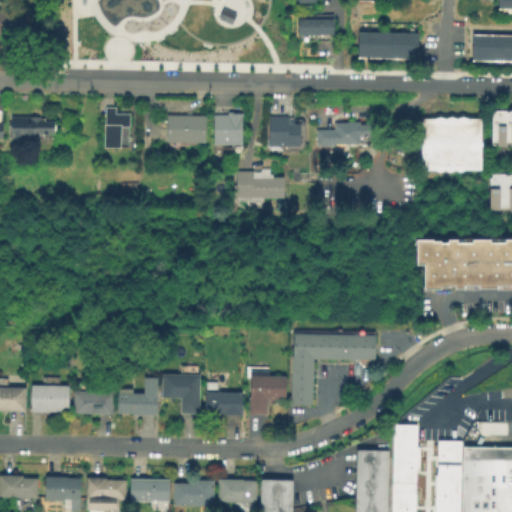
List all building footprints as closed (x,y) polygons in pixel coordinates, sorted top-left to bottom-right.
[(511,8),(495,8),(495,0),(511,0),(511,8)] [(0,32),(0,7),(7,8),(7,13),(19,13),(18,33),(0,32)] [(221,7),(216,18),(229,24),(234,13),(221,7)] [(313,33),(296,33),(296,17),(313,17),(313,33)] [(330,33),(313,33),(313,17),(330,17),(330,33)] [(415,57),(356,56),(356,30),(415,31),(415,57)] [(511,60),(469,59),(470,32),(511,33),(511,60)] [(118,147),(101,147),(102,105),(113,105),(113,111),(128,112),(128,126),(119,126),(118,147)] [(503,144),(489,144),(490,108),(503,109),(503,144)] [(511,144),(503,144),(503,109),(511,109),(511,144)] [(241,142),(211,142),(211,114),(225,114),(225,110),(241,110),(241,142)] [(203,140),(163,140),(163,113),(203,113),(203,140)] [(53,131),(41,131),(41,137),(8,137),(8,114),(43,115),(43,119),(53,120),(53,131)] [(298,144),(265,144),(265,114),(286,114),(286,121),(298,121),(298,144)] [(479,168),(419,169),(419,116),(478,116),(479,168)] [(357,143),(315,143),(315,127),(331,127),(332,120),(358,120),(358,123),(374,123),(374,135),(357,135),(357,143)] [(282,196),(232,195),(232,168),(251,168),(251,174),(282,174),(282,196)] [(506,209),(487,210),(487,173),(506,173),(506,209)] [(138,180),(138,188),(123,188),(123,180),(138,180)] [(511,287),(422,288),(422,263),(414,263),(414,238),(511,237),(511,287)] [(311,360),(289,360),(290,332),(312,332),(311,357),(311,360)] [(311,357),(312,332),(332,333),(331,358),(311,357)] [(332,333),(352,333),(352,358),(331,358),(332,333)] [(352,333),(373,334),(372,359),(352,358),(352,333)] [(310,381),(289,381),(289,360),(311,360),(310,381)] [(264,412),(246,412),(247,369),(267,369),(267,374),(283,375),(283,397),(264,397),(264,412)] [(197,411),(178,411),(178,396),(160,396),(160,373),(197,373),(197,411)] [(23,409),(0,408),(0,376),(5,377),(5,385),(23,385),(23,409)] [(67,409),(28,409),(28,384),(40,383),(40,376),(57,376),(57,384),(67,383),(67,409)] [(154,414),(130,413),(130,411),(115,411),(115,387),(131,388),(131,391),(141,391),(142,376),(154,376),(154,414)] [(310,402),(288,402),(289,381),(310,381),(310,402)] [(111,412),(71,412),(71,389),(111,389),(111,412)] [(239,412),(202,411),(202,391),(239,391),(239,412)] [(456,511),(388,511),(390,423),(414,423),(413,446),(417,446),(417,466),(413,466),(412,511),(432,511),(433,474),(435,474),(435,439),(458,439),(456,511)] [(486,471),(486,482),(461,482),(462,445),(487,445),(486,471)] [(500,471),(486,471),(487,445),(501,446),(500,471)] [(511,471),(500,471),(501,446),(511,446),(511,471)] [(258,478),(257,511),(384,511),(386,449),(354,448),(353,511),(289,511),(290,479),(258,478)] [(511,511),(486,511),(486,501),(486,482),(486,471),(500,471),(511,471),(511,511)] [(34,495),(0,495),(0,473),(20,473),(20,477),(35,477),(34,495)] [(78,498),(42,497),(43,474),(65,474),(65,476),(78,476),(78,498)] [(124,498),(84,498),(84,476),(104,476),(104,478),(124,478),(124,498)] [(167,499),(127,499),(128,477),(167,477),(167,499)] [(254,501),(215,501),(215,477),(240,477),(240,479),(254,479),(254,501)] [(211,478),(211,504),(172,504),(172,481),(190,481),(190,478),(211,478)] [(461,500),(461,482),(486,482),(486,501),(461,500)] [(461,511),(461,500),(486,501),(486,511),(461,511)]
